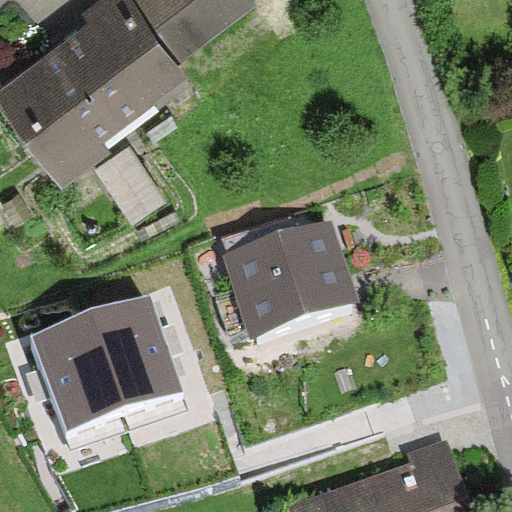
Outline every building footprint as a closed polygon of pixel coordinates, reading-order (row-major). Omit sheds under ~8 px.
[(184,45),(150,0),(87,0),(82,4),(89,13),(0,78),(0,86),(64,172),(112,136),(105,127),(195,59),(184,45)] [(243,0),(150,0),(184,45),(243,0)] [(146,147),(109,165),(133,214),(170,196),(146,147)] [(357,304),(329,226),(280,244),(226,263),(253,341),(357,304)] [(60,339),(33,349),(67,442),(187,399),(153,306),(122,317),(60,339)] [(408,467),(286,511),(478,511),(452,438),(404,456),(408,467)]
